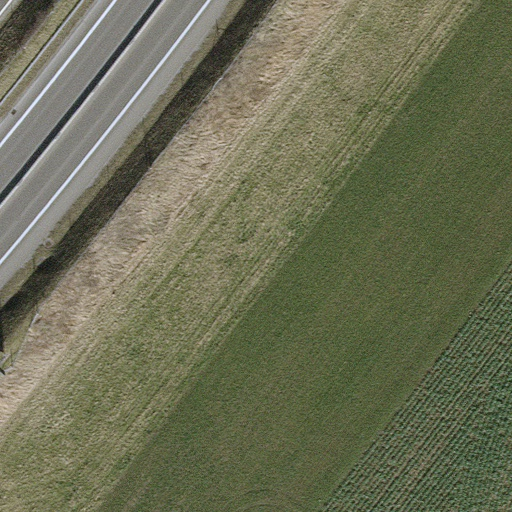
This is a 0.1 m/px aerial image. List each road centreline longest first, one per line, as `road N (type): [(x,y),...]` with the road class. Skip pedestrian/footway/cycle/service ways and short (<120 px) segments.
road 1 (trunk): [(0,236),(188,0)]
road 2 (trunk): [(138,0),(0,173)]
